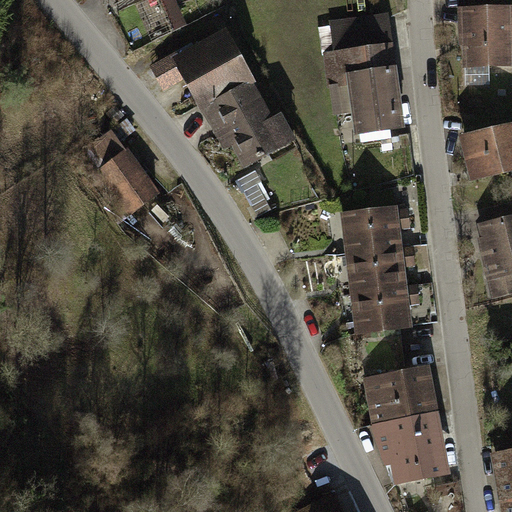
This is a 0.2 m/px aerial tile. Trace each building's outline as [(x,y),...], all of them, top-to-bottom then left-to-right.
[(177,16),(171,3),(161,8),(167,21),(177,16)] [(510,11),(468,11),(469,83),(488,83),(488,64),(511,64),(510,11)] [(355,84),(393,78),(384,20),(332,28),(336,54),(330,55),(334,87),(355,84)] [(179,61),(206,108),(251,84),(225,36),(179,61)] [(393,78),(355,84),(361,133),(399,128),(393,78)] [(285,145),(251,84),(206,108),(215,127),(222,123),(246,167),(285,145)] [(511,125),(466,137),(476,178),(511,169),(511,125)] [(111,131),(87,149),(132,213),(157,195),(126,151),(134,146),(126,132),(116,137),(111,131)] [(347,216),(351,254),(399,249),(397,231),(411,230),(409,209),(347,216)] [(511,220),(484,227),(496,274),(490,275),(494,294),(511,289),(511,281),(510,272),(511,271),(511,220)] [(351,254),(356,293),(404,288),(402,269),(416,267),(413,247),(399,249),(351,254)] [(418,286),(404,288),(356,293),(361,333),(398,328),(408,327),(406,307),(420,305),(418,286)] [(511,323),(498,327),(503,343),(497,346),(506,419),(511,418),(511,323)] [(367,380),(371,380),(404,374),(398,328),(361,333),(367,380)] [(371,380),(379,425),(433,415),(425,370),(404,374),(371,380)] [(445,475),(433,415),(379,425),(371,426),(384,460),(399,457),(404,483),(445,475)] [(511,511),(511,449),(499,452),(509,511),(511,511)] [(344,511),(337,499),(310,511),(344,511)]
